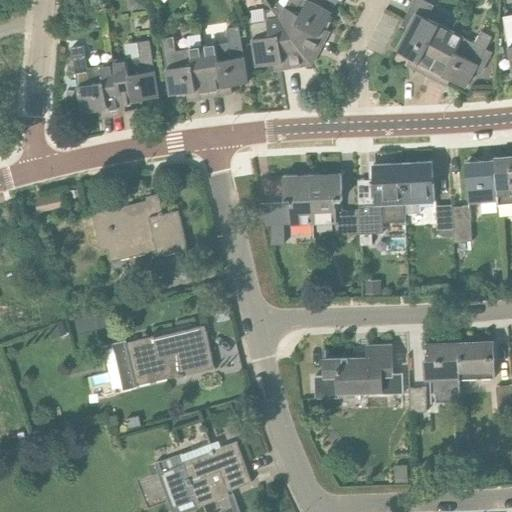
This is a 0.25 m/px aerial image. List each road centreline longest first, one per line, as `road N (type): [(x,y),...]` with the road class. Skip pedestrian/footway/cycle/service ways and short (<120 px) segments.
road 1 (residential): [(255,317),(511,310)]
road 2 (residential): [(313,505),(511,497)]
road 3 (residential): [(255,317),(274,402),(313,505)]
road 4 (residential): [(214,138),(255,317)]
road 5 (tertiary): [(41,171),(214,138)]
road 6 (residential): [(43,13),(41,171)]
road 7 (tertiary): [(361,128),(511,119)]
road 8 (tertiary): [(214,138),(361,128)]
road 9 (residential): [(361,128),(357,44),(379,0)]
